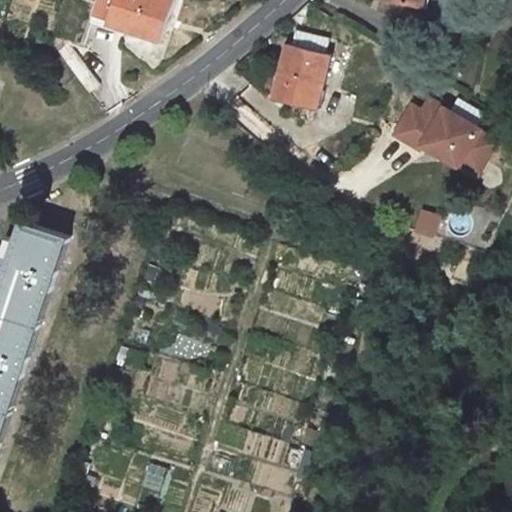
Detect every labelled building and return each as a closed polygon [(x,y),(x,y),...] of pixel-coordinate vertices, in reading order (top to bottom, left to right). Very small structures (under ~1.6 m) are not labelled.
[(98,0),(94,15),(126,26),(126,28),(162,39),(174,0),(98,0)] [(101,82),(69,42),(58,50),(90,91),(101,82)] [(332,54),(290,43),(277,97),(317,107),(321,86),(324,86),(332,54)] [(487,158),(498,139),(481,128),(483,126),(431,95),(423,108),(413,102),(396,131),(422,146),(424,142),(440,152),(443,147),(448,150),(446,155),(461,163),(462,161),(470,148),(487,158)] [(470,148),(462,161),(480,171),(487,158),(470,148)] [(0,449),(71,234),(26,219),(11,264),(0,299),(0,449)]
